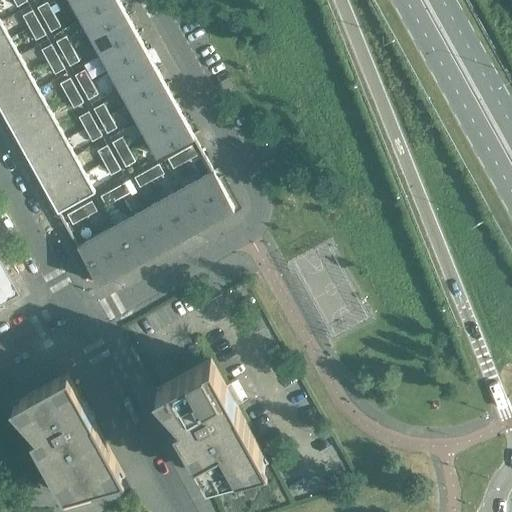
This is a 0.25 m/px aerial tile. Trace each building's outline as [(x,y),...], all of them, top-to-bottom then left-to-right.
[(82,20),(118,0),(78,0),(73,3),(82,20)] [(92,37),(129,16),(119,0),(118,0),(82,20),(92,37)] [(54,14),(49,4),(39,9),(45,19),(54,14)] [(39,22),(34,12),(24,18),(30,27),(39,22)] [(60,23),(54,14),(45,19),(50,29),(60,23)] [(101,54),(138,33),(129,16),(92,37),(101,54)] [(0,43),(11,38),(2,21),(0,21),(0,43)] [(45,32),(39,22),(30,27),(35,37),(45,32)] [(110,71),(148,50),(138,33),(101,54),(110,71)] [(0,65),(20,54),(11,38),(0,43),(0,65)] [(73,47),(68,38),(58,43),(63,53),(73,47)] [(58,55),(53,46),(43,51),(48,61),(58,55)] [(78,57),(73,47),(63,53),(69,62),(78,57)] [(120,87),(157,67),(148,50),(110,71),(120,87)] [(0,87),(30,71),(20,54),(0,65),(0,87)] [(63,65),(58,55),(48,61),(54,71),(63,65)] [(129,104),(166,83),(157,67),(120,87),(129,104)] [(0,105),(2,109),(39,88),(30,71),(0,87),(0,105)] [(92,81),(86,71),(77,77),(82,86),(92,81)] [(77,89),(71,79),(62,85),(67,95),(77,89)] [(97,91),(92,81),(82,86),(87,96),(97,91)] [(138,121),(176,100),(166,83),(129,104),(138,121)] [(11,125),(48,105),(39,88),(2,109),(11,125)] [(82,99),(77,89),(67,95),(72,104),(82,99)] [(148,138),(185,117),(176,100),(138,121),(148,138)] [(21,142),(58,122),(48,105),(11,125),(21,142)] [(110,115),(105,105),(95,110),(101,120),(110,115)] [(95,123),(90,113),(80,118),(86,128),(95,123)] [(116,124),(110,115),(101,120),(106,130),(116,124)] [(158,156),(193,136),(195,135),(185,117),(148,138),(158,156)] [(30,159),(67,138),(58,122),(21,142),(30,159)] [(101,132),(95,123),(86,128),(91,138),(101,132)] [(39,176),(76,155),(67,138),(30,159),(39,176)] [(129,148),(124,139),(114,144),(119,154),(129,148)] [(196,155),(190,146),(181,151),(186,161),(196,155)] [(114,156),(109,147),(99,152),(104,162),(114,156)] [(134,158),(129,148),(119,154),(125,163),(134,158)] [(186,161),(181,151),(171,156),(176,166),(186,161)] [(49,193),(86,172),(76,155),(39,176),(49,193)] [(119,166),(114,156),(104,162),(110,171),(119,166)] [(162,174),(157,164),(147,170),(152,179),(162,174)] [(152,179),(147,170),(137,175),(143,185),(152,179)] [(235,207),(215,171),(214,170),(197,180),(217,217),(235,207)] [(58,211),(96,190),(86,172),(49,193),(58,211)] [(217,217),(197,180),(180,189),(200,226),(217,217)] [(128,193),(123,183),(113,188),(119,198),(128,193)] [(119,198),(113,188),(104,194),(109,204),(119,198)] [(200,226),(180,189),(163,198),(184,236),(200,226)] [(184,236),(163,198),(146,208),(167,245),(184,236)] [(95,211),(89,202),(80,207),(85,217),(95,211)] [(85,217),(80,207),(70,212),(75,222),(85,217)] [(167,245),(146,208),(129,217),(150,254),(167,245)] [(150,254),(129,217),(113,226),(133,264),(150,254)] [(133,264),(113,226),(96,236),(116,273),(133,264)] [(116,273),(96,236),(78,246),(99,283),(116,273)] [(21,292),(0,254),(0,300),(1,302),(21,292)] [(269,461),(238,405),(206,347),(151,382),(165,386),(176,398),(169,402),(178,412),(179,411),(183,417),(175,421),(182,435),(207,479),(269,461)] [(125,476),(68,372),(19,399),(21,401),(21,400),(32,412),(26,416),(40,431),(31,436),(39,449),(58,485),(61,484),(60,484),(76,479),(80,486),(92,482),(93,485),(125,476)]
